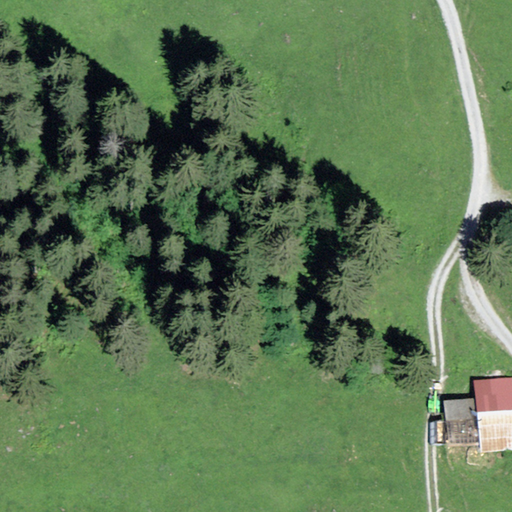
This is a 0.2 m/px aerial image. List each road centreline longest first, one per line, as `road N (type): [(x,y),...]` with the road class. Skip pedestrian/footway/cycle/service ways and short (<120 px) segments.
road 1 (track): [(511,345),(474,290),(464,238),(477,208),(478,148),(444,0)]
road 2 (track): [(431,511),(436,288),(464,238)]
